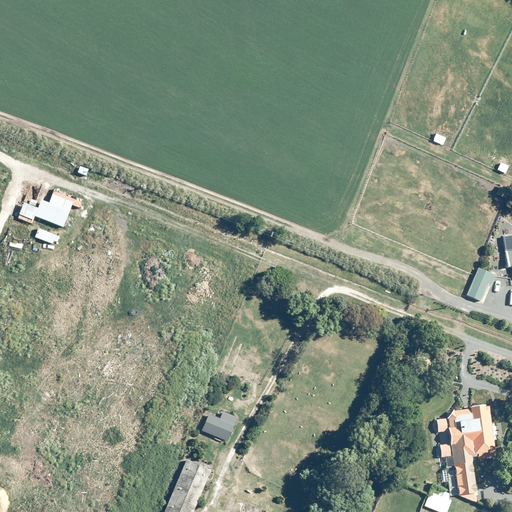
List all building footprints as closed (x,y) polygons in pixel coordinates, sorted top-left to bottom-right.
[(443,136),(432,132),(429,140),(439,145),(443,136)] [(54,191),(53,195),(45,191),(35,216),(64,227),(72,205),(80,208),(82,202),(54,191)] [(35,217),(20,211),(17,217),(32,223),(35,217)] [(53,233),(38,228),(35,238),(50,243),(53,233)] [(511,236),(501,238),(504,268),(509,268),(510,281),(511,280),(511,236)] [(464,296),(482,303),(493,276),(474,269),(464,296)] [(438,406),(440,432),(446,431),(447,443),(440,444),(443,495),(475,493),(473,459),(496,458),(493,403),(438,406)] [(222,411),(220,417),(209,413),(203,431),(228,440),(237,417),(222,411)] [(193,511),(212,469),(187,458),(164,511),(193,511)] [(444,511),(450,500),(429,492),(423,506),(437,511),(444,511)]
